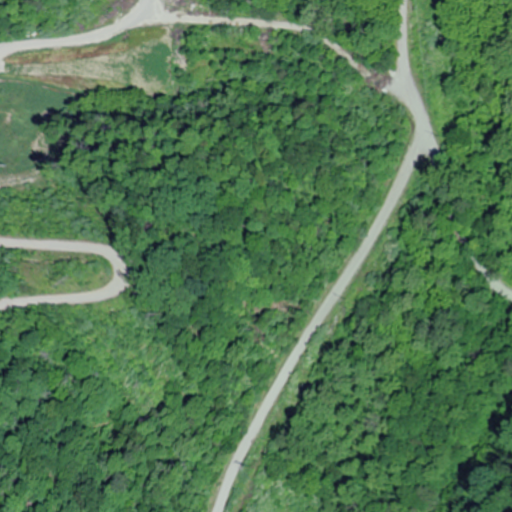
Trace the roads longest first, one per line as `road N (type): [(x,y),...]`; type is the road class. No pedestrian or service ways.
road 1 (residential): [(405,82),(369,79),(330,41),(270,19),(148,16),(109,33),(0,46),(33,237),(106,254),(115,278),(108,292),(73,300),(0,304)]
road 2 (residential): [(210,511),(299,335),(410,161),(421,127),(405,82),(401,28)]
road 3 (residential): [(421,127),(457,240),(494,295),(511,303)]
